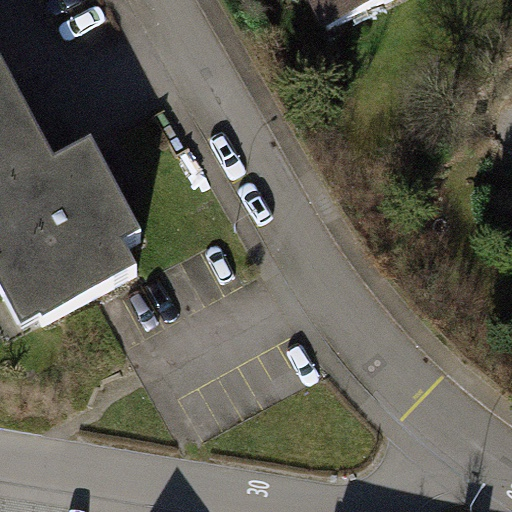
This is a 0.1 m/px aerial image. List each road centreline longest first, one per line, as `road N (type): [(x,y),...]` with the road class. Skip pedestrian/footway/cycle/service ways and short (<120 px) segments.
road 1 (residential): [(471,439),(424,399),(319,279),(169,0)]
road 2 (residential): [(0,454),(353,511),(471,439)]
